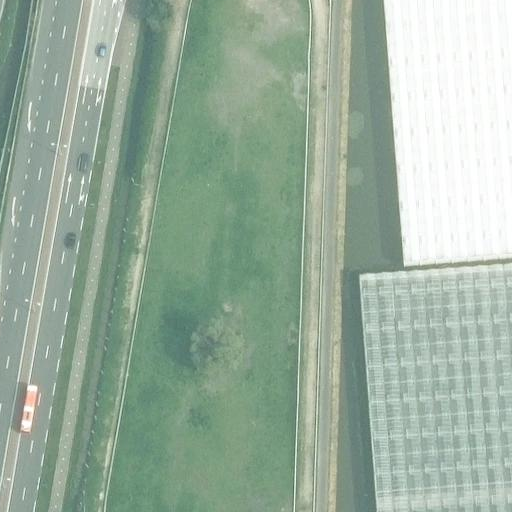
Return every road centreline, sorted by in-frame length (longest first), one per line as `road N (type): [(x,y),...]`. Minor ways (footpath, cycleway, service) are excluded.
road 1 (primary): [(22,511),(106,0)]
road 2 (primary): [(68,0),(0,404)]
